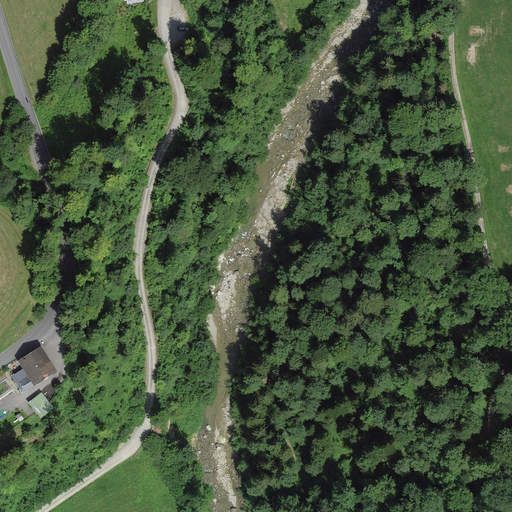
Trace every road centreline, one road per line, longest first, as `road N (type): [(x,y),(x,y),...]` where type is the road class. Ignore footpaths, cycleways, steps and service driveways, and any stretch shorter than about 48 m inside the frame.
road 1 (track): [(41,511),(120,456),(146,421),(152,360),(137,262),(151,176),(182,97),(166,51),(164,0)]
road 2 (track): [(451,0),(455,92),(505,333),(484,511)]
road 3 (tertiary): [(0,362),(53,313),(69,262),(61,208),(0,24)]
